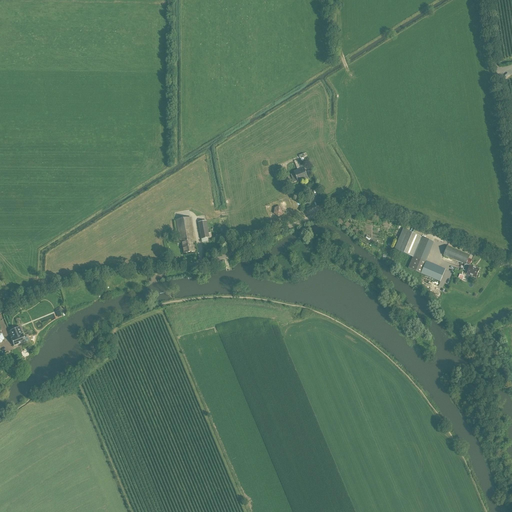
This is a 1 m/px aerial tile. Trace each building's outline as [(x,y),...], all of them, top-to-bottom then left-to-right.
[(295,164),(298,170),(302,181),(308,178),(304,168),(301,169),(297,161),(295,161),(295,160),(294,161),(295,164)] [(302,181),(298,170),(294,172),(294,173),(291,175),(294,182),(297,181),(298,182),(302,181)] [(274,213),(278,217),(283,215),(284,209),(279,206),(274,208),(274,213)] [(190,217),(183,219),(189,252),(195,251),(193,240),(194,240),(190,217)] [(189,252),(183,219),(176,220),(180,243),(182,242),(184,253),(189,252)] [(209,238),(206,221),(198,222),(201,239),(209,238)] [(408,268),(421,274),(425,263),(424,262),(433,242),(403,229),(394,249),(413,257),(408,268)] [(448,246),(443,255),(466,265),(464,270),(467,271),(466,273),(476,277),(479,270),(470,266),(472,260),(468,259),(470,255),(448,246)] [(445,271),(425,263),(421,274),(440,282),(445,271)] [(11,338),(14,346),(25,341),(22,334),(20,327),(10,331),(12,338),(11,338)]
